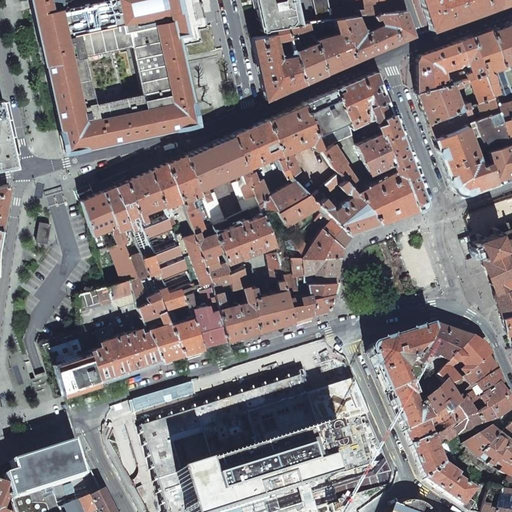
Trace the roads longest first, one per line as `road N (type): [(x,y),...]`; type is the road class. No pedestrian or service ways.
road 1 (residential): [(82,418),(338,328)]
road 2 (residential): [(27,171),(249,112)]
road 3 (residential): [(407,483),(338,328)]
road 4 (residential): [(444,207),(383,53)]
road 5 (residential): [(249,112),(383,53)]
road 6 (residential): [(0,309),(27,171)]
road 7 (residential): [(0,42),(27,171)]
